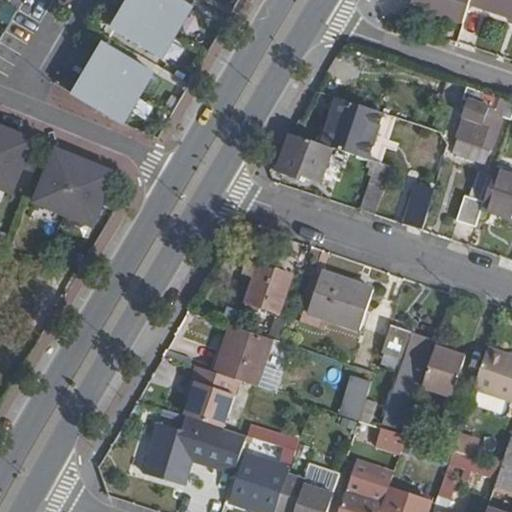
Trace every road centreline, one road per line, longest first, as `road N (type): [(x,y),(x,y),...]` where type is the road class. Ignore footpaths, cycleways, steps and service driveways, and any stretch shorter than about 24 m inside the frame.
road 1 (primary): [(178,172),(0,482)]
road 2 (primary): [(35,491),(215,187)]
road 3 (residential): [(215,187),(511,287)]
road 4 (residential): [(315,15),(511,82)]
road 5 (primary): [(281,0),(178,172)]
road 6 (primary): [(215,187),(315,15)]
road 7 (residential): [(31,106),(178,172)]
road 8 (residential): [(93,0),(31,106)]
